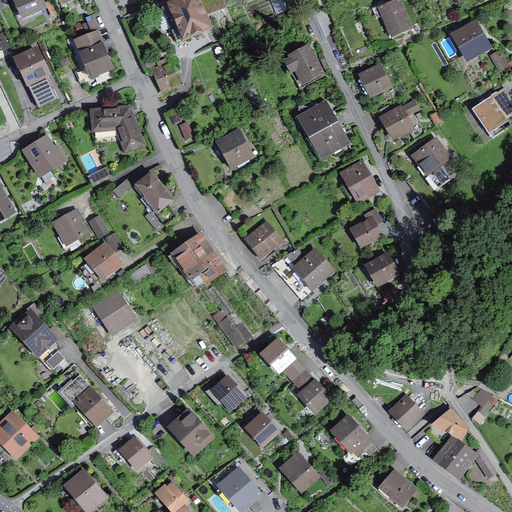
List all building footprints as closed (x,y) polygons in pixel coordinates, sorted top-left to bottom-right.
[(20,22),(47,10),(50,17),(57,14),(50,0),(49,0),(44,3),(42,0),(14,0),(10,2),(20,22)] [(164,9),(161,10),(176,44),(179,43),(180,46),(210,33),(203,18),(225,8),(221,0),(179,0),(163,7),(164,9)] [(271,0),(277,13),(290,8),(286,0),(271,0)] [(391,40),(413,29),(399,0),(396,0),(382,7),(381,6),(372,10),(376,18),(380,17),(391,40)] [(88,82),(113,71),(102,47),(105,45),(93,21),(84,25),(82,22),(75,26),(79,34),(84,31),(87,36),(73,42),(79,55),(76,56),(88,82)] [(465,65),(491,49),(475,22),(449,37),(465,65)] [(0,48),(1,51),(10,47),(3,33),(0,34),(0,48)] [(324,76),(308,46),(285,58),(287,61),(282,64),(288,77),(294,74),(301,88),(324,76)] [(44,87),(42,82),(50,78),(36,48),(10,61),(25,90),(28,89),(30,94),(44,87)] [(510,66),(500,50),(490,56),(500,72),(510,66)] [(162,96),(180,88),(177,80),(178,79),(173,68),(172,68),(169,63),(168,63),(166,59),(156,63),(158,68),(151,71),(162,96)] [(147,70),(154,67),(152,61),(144,65),(147,70)] [(369,100),(392,89),(380,65),(357,76),(369,100)] [(504,102),(511,97),(511,90),(506,82),(493,90),(495,93),(474,107),(487,129),(511,114),(504,102)] [(393,145),(415,131),(407,118),(420,111),(414,101),(401,108),(401,107),(378,120),(393,145)] [(338,124),(325,102),(296,119),(309,141),(338,124)] [(91,135),(114,132),(123,155),(146,146),(130,107),(88,112),(91,135)] [(436,126),(444,121),(438,112),(430,117),(436,126)] [(186,141),(194,138),(188,123),(180,126),(186,141)] [(350,145),(338,124),(309,141),(321,162),(350,145)] [(229,173),(254,159),(238,131),(213,145),(229,173)] [(39,181),(41,180),(43,184),(53,178),(50,174),(68,162),(57,145),(53,148),(45,137),(20,153),(39,181)] [(444,166),(452,160),(436,138),(410,157),(437,193),(454,180),(444,166)] [(357,206),(380,192),(361,161),(338,175),(357,206)] [(91,186),(111,176),(106,168),(87,178),(91,186)] [(176,219),(168,208),(174,203),(150,174),(133,188),(151,211),(144,217),(158,234),(176,219)] [(118,198),(132,185),(126,179),(113,192),(118,198)] [(0,222),(16,213),(0,185),(0,222)] [(269,200),(262,191),(251,199),(258,208),(269,200)] [(376,224),(382,221),(376,209),(363,216),(365,221),(348,231),(359,251),(383,238),(376,224)] [(65,249),(90,234),(76,210),(51,225),(65,249)] [(99,241),(110,233),(99,216),(88,223),(99,241)] [(259,262),(283,243),(266,222),(242,242),(259,262)] [(126,249),(115,233),(107,239),(118,255),(126,249)] [(206,287),(226,272),(199,235),(168,257),(187,284),(190,283),(195,290),(204,284),(206,287)] [(101,285),(123,266),(104,244),(82,262),(84,265),(79,269),(94,287),(99,282),(101,285)] [(433,251),(447,271),(457,263),(444,244),(433,251)] [(302,301),(335,273),(314,248),(303,257),(297,250),(276,262),(272,265),(302,301)] [(375,290),(400,276),(387,254),(362,268),(375,290)] [(130,275),(135,284),(159,269),(154,260),(130,275)] [(126,274),(123,270),(117,275),(121,279),(126,274)] [(389,310),(403,303),(393,286),(380,293),(389,310)] [(111,338),(138,321),(117,289),(92,305),(90,303),(80,309),(86,318),(94,312),(111,338)] [(41,318),(45,314),(33,302),(26,309),(27,310),(9,326),(51,372),(65,359),(60,353),(62,351),(60,349),(62,348),(59,345),(66,338),(54,325),(50,328),(41,318)] [(71,310),(66,304),(62,308),(68,314),(71,310)] [(236,349),(252,336),(241,323),(236,327),(228,316),(217,325),(236,349)] [(290,382),(304,369),(277,340),(257,358),(277,379),(282,374),(290,382)] [(97,427),(114,412),(75,369),(72,372),(69,368),(60,377),(61,378),(58,382),(60,383),(58,385),(61,388),(57,391),(71,408),(75,404),(97,427)] [(333,401),(304,369),(290,382),(300,393),(294,398),(313,419),(333,401)] [(230,415),(246,401),(241,397),(243,395),(226,377),(209,392),(230,415)] [(472,400),(479,405),(471,414),(474,416),(471,419),(479,426),(498,402),(492,397),(493,396),(481,389),(472,400)] [(406,433),(423,414),(405,395),(387,414),(406,433)] [(444,446),(450,438),(462,444),(468,431),(449,410),(428,429),(444,446)] [(0,448),(15,463),(39,439),(11,411),(0,422),(0,448)] [(191,460),(213,440),(186,411),(165,431),(191,460)] [(261,451),(280,433),(261,413),(242,431),(261,451)] [(370,439),(346,415),(327,434),(354,462),(364,453),(368,458),(377,450),(368,441),(370,439)] [(156,470),(165,462),(152,447),(145,453),(132,438),(122,447),(120,446),(113,452),(123,464),(126,462),(136,474),(149,462),(156,470)] [(458,483),(475,461),(488,480),(497,474),(480,449),(474,453),(462,444),(450,438),(444,446),(431,463),(458,483)] [(300,496),(319,479),(297,454),(278,471),(300,496)] [(254,511),(260,511),(273,501),(264,490),(262,492),(240,466),(218,485),(220,488),(217,490),(230,506),(233,503),(240,511),(244,511),(250,507),(254,511)] [(335,481),(325,468),(318,474),(327,486),(335,481)] [(81,511),(91,511),(107,499),(82,470),(61,489),(81,511)] [(401,511),(418,491),(393,470),(376,490),(401,511)] [(373,487),(379,480),(372,474),(366,481),(373,487)] [(177,511),(183,507),(186,510),(191,505),(171,483),(166,488),(164,485),(152,495),(165,511),(177,511)]
